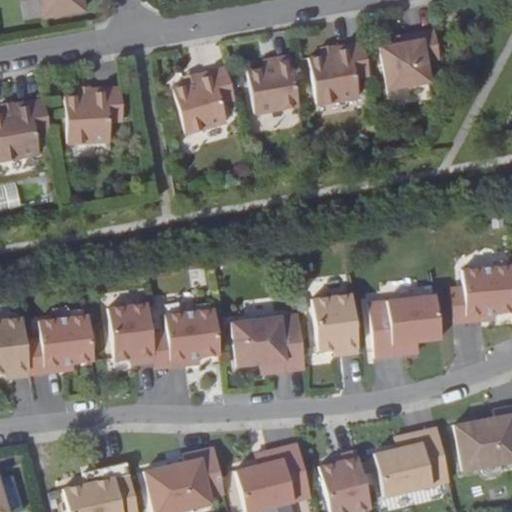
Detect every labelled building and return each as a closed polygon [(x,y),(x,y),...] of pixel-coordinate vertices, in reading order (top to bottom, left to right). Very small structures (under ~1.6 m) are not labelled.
[(37,0),(41,18),(83,10),(80,0),(37,0)] [(394,45),(379,47),(387,89),(429,82),(425,62),(439,59),(434,29),(405,34),(406,43),(394,45)] [(406,43),(405,34),(392,36),(394,45),(406,43)] [(332,47),(333,53),(322,56),(308,58),(316,105),(358,97),(355,79),(369,76),(363,42),(333,47),(332,47)] [(333,45),(320,47),(322,56),(333,53),(332,47),(333,47),(333,45)] [(298,106),(289,55),(273,58),(275,66),(264,68),(246,71),(253,114),(298,106)] [(275,66),(273,58),(262,60),(264,68),(275,66)] [(194,75),(196,81),(185,85),(171,88),(184,134),(225,122),(220,104),(234,100),(225,66),(195,75),(194,75)] [(183,76),(185,85),(196,81),(194,75),(195,75),(195,73),(183,76)] [(88,89),(89,95),(77,96),(63,96),(66,144),(108,141),(107,123),(122,122),(120,87),(89,89),(88,89)] [(89,87),(77,88),(77,96),(89,95),(88,89),(89,89),(89,87)] [(12,104),(13,111),(1,113),(0,113),(0,161),(38,154),(35,136),(49,133),(43,99),(13,104),(12,104)] [(12,102),(0,104),(1,113),(13,111),(12,104),(13,104),(12,102)] [(465,323),(481,322),(481,315),(494,314),(511,312),(511,281),(511,266),(461,271),(462,288),(465,323)] [(450,289),(453,324),(465,323),(462,288),(450,289)] [(357,352),(350,294),(310,299),(316,350),(333,349),(340,348),(341,354),(357,352)] [(367,303),(373,358),(403,354),(401,343),(416,342),(439,339),(433,295),(367,303)] [(150,334),(146,303),(105,308),(112,360),(129,357),(136,357),(137,363),(153,361),(150,334)] [(169,368),(185,365),(184,359),(198,357),(218,354),(212,309),(163,315),(165,333),(169,368)] [(42,373),(58,371),(58,364),(71,362),(92,360),(86,314),(36,320),(42,373)] [(494,314),(481,315),(481,322),(495,320),(494,314)] [(274,374),(304,370),(296,315),(229,323),(235,368),(259,365),(273,363),(274,374)] [(28,375),(20,318),(0,320),(0,372),(3,372),(11,371),(12,378),(28,375)] [(165,333),(150,334),(153,361),(154,369),(169,368),(165,333)] [(401,343),(403,354),(417,353),(416,342),(401,343)] [(184,359),(185,365),(199,364),(198,357),(184,359)] [(58,364),(58,371),(72,369),(71,362),(58,364)] [(273,363),(259,365),(260,376),(274,374),(273,363)] [(511,406),(492,410),(493,417),(452,425),(461,471),(480,468),(481,473),(487,476),(496,475),(500,469),(499,464),(511,461),(511,406)] [(448,482),(436,428),(406,435),(409,446),(395,449),(372,454),(382,498),(448,482)] [(392,438),(395,449),(409,446),(406,435),(392,438)] [(251,511),(309,498),(296,444),(267,451),(270,462),(256,465),(233,471),(243,511),(251,511)] [(212,448),(181,455),(183,462),(142,471),(151,511),(190,511),(191,509),(210,504),(208,498),(223,494),(212,448)] [(270,462),(267,451),(253,454),(256,465),(270,462)] [(328,511),(354,511),(369,508),(355,451),(339,455),(341,461),(317,467),(328,511)] [(136,511),(125,463),(96,469),(98,480),(83,483),(61,487),(66,511),(136,511)] [(96,469),(81,472),(83,483),(98,480),(96,469)]
